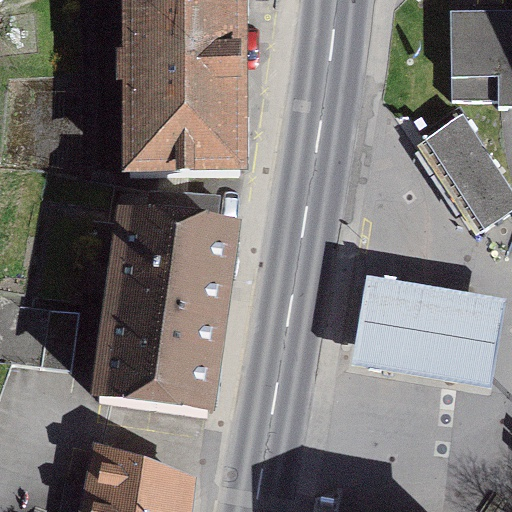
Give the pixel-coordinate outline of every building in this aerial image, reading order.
[(238,0),(130,0),(130,62),(121,62),(121,93),(131,93),(131,177),(238,177),(238,0)] [(511,14),(450,15),(451,103),(498,103),(498,110),(511,109),(511,14)] [(482,233),(511,212),(511,196),(462,121),(426,145),(482,229),(482,233)] [(109,330),(99,403),(206,418),(231,240),(211,237),(216,198),(144,190),(139,227),(124,225),(114,297),(110,297),(105,330),(109,330)] [(472,401),(487,310),(348,287),(333,378),(472,401)] [(20,307),(12,366),(71,374),(79,315),(20,307)] [(0,398),(9,374),(0,370),(0,398)] [(185,511),(188,488),(98,454),(91,489),(66,485),(60,511),(185,511)]
